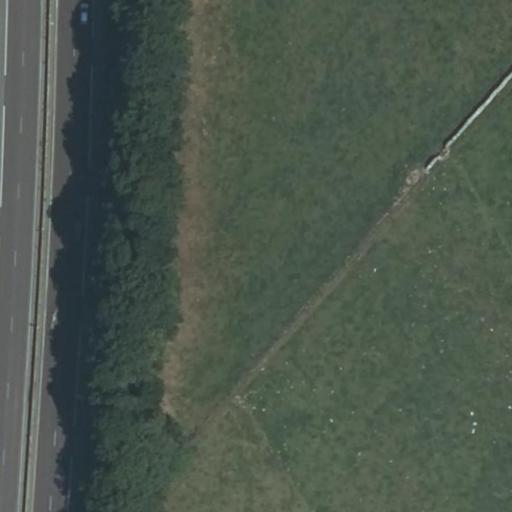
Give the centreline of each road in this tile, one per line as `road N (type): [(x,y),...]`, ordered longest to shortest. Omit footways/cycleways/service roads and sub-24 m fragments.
road 1 (trunk): [(45,511),(71,0)]
road 2 (trunk): [(24,0),(0,502)]
